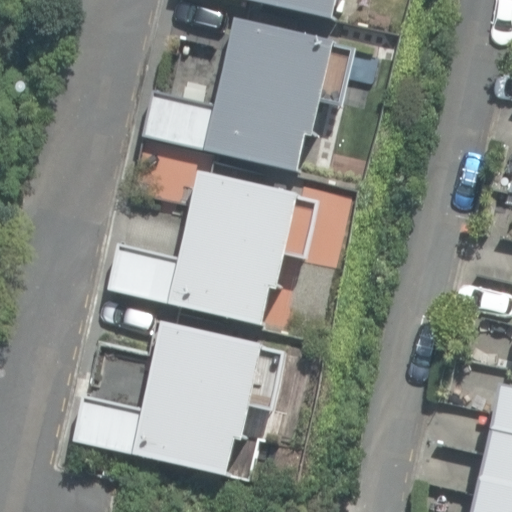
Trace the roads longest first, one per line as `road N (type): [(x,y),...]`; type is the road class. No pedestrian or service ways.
road 1 (residential): [(503,0),(386,511)]
road 2 (residential): [(4,498),(112,0)]
